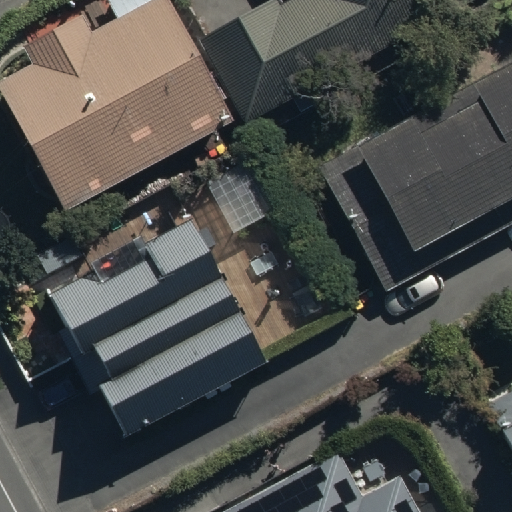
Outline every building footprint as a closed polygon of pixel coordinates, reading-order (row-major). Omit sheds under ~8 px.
[(355,79),(450,27),(499,0),(311,0),(313,2),(208,59),(250,135),(355,79)] [(2,96),(68,219),(237,127),(170,5),(101,42),(91,24),(28,58),(38,76),(2,96)] [(511,75),(326,176),(389,292),(511,225),(511,75)] [(46,302),(128,453),(270,376),(188,225),(46,302)] [(511,413),(493,423),(511,460),(511,413)] [(415,511),(403,490),(366,510),(340,462),(247,511),(415,511)]
